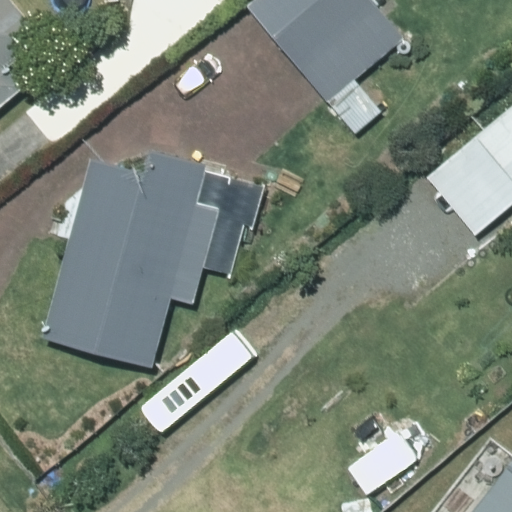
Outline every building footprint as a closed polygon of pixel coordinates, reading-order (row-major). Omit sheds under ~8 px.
[(26,0),(0,0),(0,109),(35,80),(19,61),(54,33),(26,0)] [(255,0),(336,96),(449,0),(255,0)] [(511,108),(479,135),(511,175),(511,108)] [(166,362),(217,164),(218,158),(162,143),(156,167),(104,154),(57,333),(166,362)] [(404,433),(338,497),(351,511),(370,511),(427,457),(404,433)] [(511,511),(511,475),(483,511),(511,511)]
